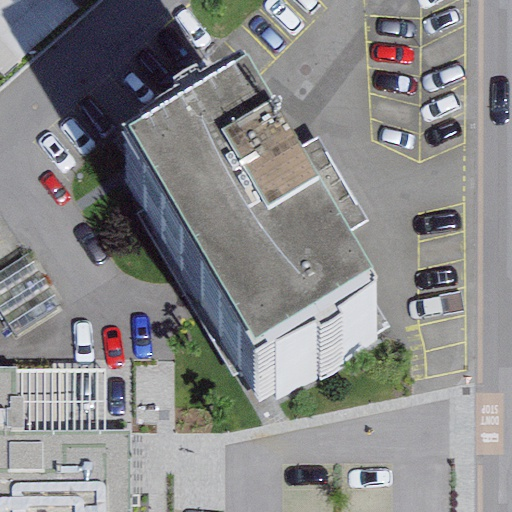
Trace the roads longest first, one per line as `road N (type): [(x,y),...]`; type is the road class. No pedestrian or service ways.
road 1 (residential): [(506,0),(508,511)]
road 2 (residential): [(0,138),(153,0)]
